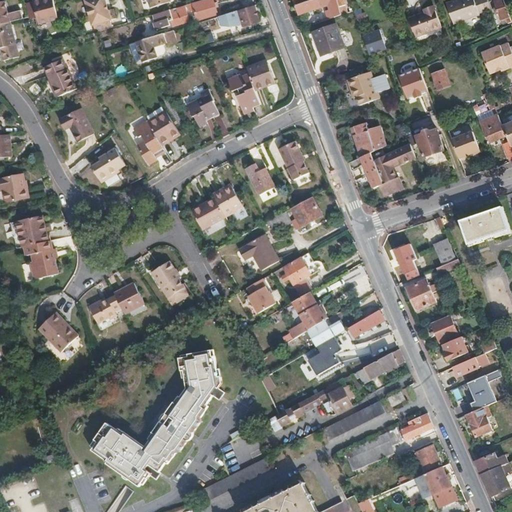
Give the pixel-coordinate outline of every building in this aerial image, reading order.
[(0,0),(0,22),(10,20),(4,0),(0,0)] [(59,20),(53,0),(48,0),(45,1),(43,0),(38,0),(33,2),(40,25),(59,20)] [(95,24),(98,32),(99,32),(113,27),(111,20),(112,19),(106,0),(86,0),(93,25),(95,24)] [(218,14),(214,0),(201,0),(193,2),(196,10),(198,20),(218,14)] [(299,15),(321,8),(320,6),(317,0),(313,0),(296,6),(299,15)] [(341,15),(336,0),(332,0),(328,1),(330,5),(328,6),(332,18),(341,15)] [(348,13),(343,0),(336,0),(341,15),(348,13)] [(491,9),(487,0),(460,0),(446,5),(453,25),(479,16),(478,13),(491,9)] [(511,23),(511,22),(503,0),(494,0),(502,19),(506,18),(508,25),(511,23)] [(33,2),(27,3),(30,15),(31,19),(31,20),(38,18),(33,2)] [(226,11),(238,8),(236,2),(224,6),(226,11)] [(259,20),(255,5),(249,7),(239,10),(243,25),(259,20)] [(408,18),(414,36),(441,28),(434,6),(424,9),(425,13),(408,18)] [(190,21),(185,7),(156,16),(159,24),(165,22),(171,21),(173,27),(190,21)] [(238,19),(236,11),(210,20),(213,30),(221,28),(220,25),(238,19)] [(0,22),(0,46),(1,46),(4,59),(19,55),(10,20),(0,22)] [(159,24),(158,24),(159,31),(167,28),(165,22),(159,24)] [(344,48),(335,25),(332,27),(340,49),(344,48)] [(340,49),(332,27),(313,33),(321,56),(340,49)] [(379,29),(362,35),(370,56),(386,50),(379,29)] [(168,45),(177,42),(174,31),(173,31),(152,38),(137,42),(140,51),(146,50),(148,57),(157,54),(154,47),(167,44),(168,45)] [(481,53),(490,74),(498,71),(507,66),(508,68),(511,66),(511,52),(507,42),(498,47),(497,45),(481,53)] [(76,88),(68,68),(64,69),(60,59),(44,66),(56,96),(76,88)] [(259,62),(247,66),(249,73),(255,90),(275,83),(268,64),(261,67),(259,62)] [(428,93),(420,70),(399,77),(405,93),(408,100),(415,97),(416,99),(422,97),(422,95),(428,93)] [(443,70),(431,75),(437,90),(449,86),(443,70)] [(254,106),(261,104),(255,90),(249,73),(242,75),(242,73),(228,78),(232,90),(238,88),(240,93),(237,95),(245,114),(255,111),(254,106)] [(356,99),(359,107),(381,99),(372,73),(348,81),(355,99),(356,99)] [(215,99),(208,87),(199,91),(202,96),(187,103),(192,115),(195,114),(200,125),(203,124),(207,121),(206,118),(219,112),(213,100),(215,99)] [(498,116),(493,104),(491,98),(486,100),(490,110),(476,116),(479,123),(498,116)] [(161,102),(142,113),(145,120),(165,108),(161,102)] [(89,126),(79,107),(64,114),(64,116),(59,119),(64,129),(69,125),(73,134),(89,126)] [(165,108),(145,120),(148,123),(159,141),(171,134),(173,137),(180,132),(165,108)] [(502,126),(498,116),(479,123),(487,144),(506,137),(502,126)] [(511,145),(511,122),(502,126),(506,137),(510,146),(511,145)] [(155,157),(165,151),(161,144),(159,141),(148,123),(134,132),(139,140),(142,138),(146,145),(138,149),(147,164),(157,159),(155,157)] [(370,155),(384,147),(378,129),(365,133),(363,127),(354,130),(356,136),(353,137),(361,159),(370,155)] [(443,152),(437,132),(436,131),(430,133),(427,131),(422,132),(422,135),(416,137),(423,159),(443,152)] [(478,150),(471,131),(450,139),(457,158),(478,150)] [(0,155),(11,155),(9,133),(0,134),(0,155)] [(159,141),(161,144),(173,137),(171,134),(159,141)] [(303,157),(295,142),(278,149),(293,181),(309,175),(303,162),(301,163),(299,159),(303,157)] [(124,162),(114,146),(99,155),(101,159),(90,166),(100,181),(118,169),(117,167),(124,162)] [(396,179),(392,170),(391,168),(399,164),(400,166),(415,159),(410,146),(373,163),(382,186),(396,179)] [(382,186),(373,163),(370,155),(361,159),(373,189),(379,187),(382,186)] [(362,167),(360,159),(348,165),(351,172),(362,167)] [(258,173),(257,170),(254,165),(244,170),(259,196),(275,188),(265,170),(258,173)] [(29,186),(28,177),(27,173),(2,178),(4,189),(9,188),(11,201),(34,196),(32,186),(29,186)] [(383,197),(403,189),(398,178),(396,179),(382,186),(379,187),(383,197)] [(222,189),(212,194),(214,198),(225,218),(243,208),(232,186),(223,191),(222,189)] [(202,230),(225,218),(214,198),(191,210),(202,230)] [(312,198),(293,208),(292,209),(302,227),(322,216),(312,198)] [(461,222),(469,245),(511,230),(503,207),(461,222)] [(286,212),(274,219),(278,226),(289,220),(286,212)] [(25,247),(49,241),(47,232),(45,225),(43,215),(19,221),(25,247)] [(445,228),(440,218),(431,221),(435,232),(445,228)] [(23,247),(25,247),(19,221),(10,223),(16,249),(23,247)] [(278,263),(264,236),(246,245),(247,247),(238,252),(243,261),(252,256),(261,272),(278,263)] [(447,238),(433,244),(441,265),(455,259),(447,238)] [(51,249),(49,241),(25,247),(23,247),(25,255),(28,254),(30,261),(29,262),(33,278),(56,273),(52,256),(51,249)] [(423,275),(410,246),(396,252),(409,281),(423,275)] [(299,258),(283,267),(286,272),(280,276),(282,281),(289,277),(292,283),(298,294),(309,287),(303,277),(309,274),(299,258)] [(447,271),(461,265),(459,260),(445,266),(447,271)] [(172,274),(175,273),(168,262),(150,274),(160,290),(163,288),(170,299),(183,292),(177,282),(172,274)] [(178,270),(175,273),(172,274),(177,282),(183,278),(178,270)] [(262,279),(247,288),(251,295),(248,296),(258,313),(276,303),(269,291),(268,292),(265,287),(267,287),(262,279)] [(428,280),(407,289),(416,311),(437,303),(428,280)] [(120,309),(123,315),(141,305),(131,285),(112,294),(114,297),(120,309)] [(163,288),(160,290),(167,301),(170,299),(163,288)] [(309,330),(326,321),(311,293),(294,303),(289,306),(286,307),(297,326),(291,330),(296,338),(297,338),(309,331),(309,330)] [(120,309),(114,297),(101,303),(101,302),(88,308),(96,325),(108,319),(109,321),(116,317),(114,312),(120,309)] [(385,320),(380,311),(350,329),(349,329),(354,338),(361,334),(385,320)] [(77,337),(55,312),(39,327),(62,351),(77,337)] [(459,334),(450,316),(432,324),(440,343),(459,334)] [(244,319),(235,324),(240,334),(249,329),(244,319)] [(318,347),(335,338),(326,321),(309,330),(309,331),(318,347)] [(366,342),(363,337),(356,341),(359,346),(366,342)] [(297,338),(285,345),(288,350),(300,343),(297,338)] [(469,353),(463,338),(444,346),(448,354),(446,355),(448,361),(450,361),(469,353)] [(498,349),(493,339),(489,340),(490,342),(481,346),(484,355),(485,355),(498,349)] [(380,349),(376,342),(363,350),(367,356),(380,349)] [(92,451),(113,465),(114,466),(113,468),(139,487),(145,478),(147,479),(150,475),(151,474),(143,468),(147,464),(158,471),(169,455),(171,456),(176,449),(179,448),(201,417),(201,414),(204,409),(202,407),(213,391),(210,389),(215,383),(218,385),(220,382),(222,379),(220,372),(218,373),(214,352),(212,352),(210,346),(187,350),(187,352),(178,354),(180,367),(183,367),(187,387),(176,403),(174,402),(165,414),(161,416),(160,418),(161,421),(152,433),(154,434),(146,447),(144,446),(125,433),(123,435),(106,423),(95,441),(97,442),(92,451)] [(370,379),(405,362),(400,350),(364,369),(370,379)] [(478,368),(489,363),(485,355),(484,355),(454,368),(458,378),(477,370),(478,368)] [(445,385),(457,379),(451,368),(439,374),(445,385)] [(269,376),(261,380),(269,394),(277,389),(269,376)] [(218,385),(215,383),(210,389),(213,391),(220,396),(222,393),(218,390),(220,386),(218,385)] [(344,387),(349,399),(352,397),(354,396),(348,385),(344,387)] [(344,387),(328,395),(338,415),(353,407),(349,399),(344,387)] [(325,390),(317,395),(320,399),(328,395),(325,390)] [(407,400),(403,391),(387,399),(392,408),(407,400)] [(317,395),(277,416),(282,427),(290,423),(290,418),(315,406),(313,403),(320,399),(317,395)] [(511,396),(509,398),(488,407),(490,412),(511,402),(511,396)] [(373,404),(322,429),(327,440),(384,413),(379,402),(373,404)] [(58,421),(77,413),(73,403),(54,411),(58,421)] [(493,431),(488,419),(492,417),(490,412),(488,407),(468,416),(477,438),(493,431)] [(427,413),(423,415),(420,417),(421,421),(422,423),(403,431),(407,440),(434,428),(427,413)] [(421,421),(420,417),(344,452),(347,460),(390,442),(391,446),(407,440),(403,431),(422,423),(421,421)] [(390,442),(347,460),(352,472),(394,454),(391,446),(390,442)] [(441,464),(433,445),(417,452),(425,471),(441,464)] [(58,459),(56,452),(42,458),(44,464),(58,459)] [(347,460),(344,452),(335,457),(346,480),(355,477),(352,472),(347,460)] [(508,464),(505,456),(496,459),(495,455),(477,463),(483,475),(506,465),(508,464)] [(265,458),(202,489),(208,501),(271,470),(265,458)] [(151,474),(150,475),(152,477),(155,472),(158,475),(160,472),(158,471),(147,464),(143,468),(151,474)] [(510,490),(504,476),(509,473),(506,465),(483,475),(493,498),(510,490)] [(451,487),(443,467),(406,483),(404,484),(407,490),(419,485),(424,498),(451,487)] [(362,511),(358,504),(353,494),(317,511),(302,483),(243,511),(362,511)] [(106,511),(119,511),(134,492),(126,486),(106,511)] [(360,503),(363,511),(373,511),(376,511),(370,498),(360,503)]
